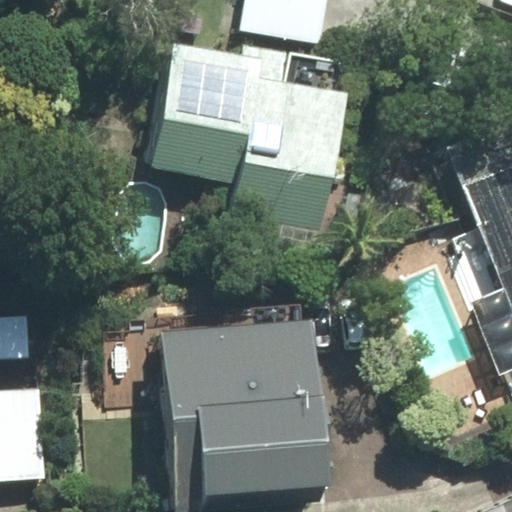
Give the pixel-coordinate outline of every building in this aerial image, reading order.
[(232,0),(228,33),(310,43),(314,0),(232,0)] [(150,47),(130,172),(217,186),(211,217),(257,225),(253,247),(300,254),(327,96),(269,86),(274,54),(230,47),(228,60),(150,47)] [(511,113),(424,152),(485,293),(454,306),(485,379),(511,367),(511,113)] [(287,325),(131,337),(144,511),(207,511),(300,505),(287,325)] [(0,483),(35,480),(26,390),(0,392),(0,483)]
